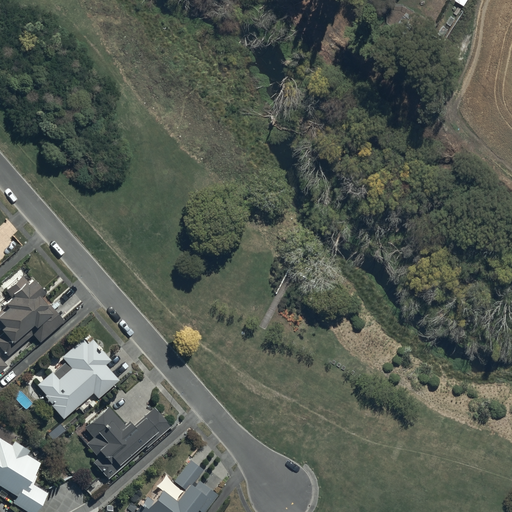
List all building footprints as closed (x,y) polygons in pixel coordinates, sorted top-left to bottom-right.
[(22,276),(5,290),(12,298),(0,310),(0,328),(4,332),(0,335),(0,347),(8,355),(32,334),(40,343),(64,321),(51,307),(49,310),(46,307),(47,306),(40,297),(45,293),(33,279),(28,284),(22,276)] [(52,372),(37,385),(46,394),(44,396),(52,404),(51,405),(63,419),(93,393),(98,398),(119,381),(106,365),(111,360),(93,340),(88,344),(83,339),(62,358),(66,362),(53,373),(52,372)] [(108,407),(84,427),(93,438),(86,444),(97,457),(92,462),(107,479),(120,467),(118,464),(142,442),(147,447),(170,426),(153,407),(132,426),(128,422),(124,425),(108,407)] [(0,485),(16,496),(12,502),(29,511),(36,511),(47,494),(30,484),(40,463),(27,455),(30,451),(14,441),(11,445),(0,438),(0,485)] [(134,511),(135,511),(194,511),(197,509),(200,511),(203,511),(217,495),(198,480),(196,484),(193,482),(203,470),(189,460),(173,481),(183,489),(174,500),(160,489),(151,501),(145,496),(141,502),(144,505),(142,508),(139,506),(134,511)]
